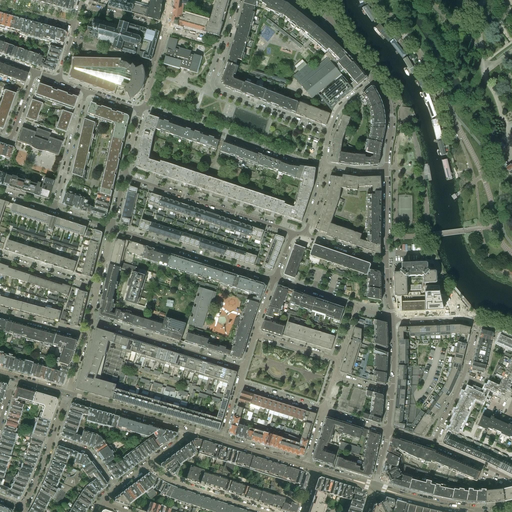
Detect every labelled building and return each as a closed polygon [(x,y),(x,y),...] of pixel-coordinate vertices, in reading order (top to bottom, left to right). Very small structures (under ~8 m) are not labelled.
[(126,4),(127,0),(88,0),(89,1),(94,2),(94,3),(97,3),(99,4),(100,1),(100,0),(115,0),(115,1),(112,0),(109,0),(109,2),(110,2),(109,7),(113,8),(127,12),(131,13),(145,17),(147,17),(150,8),(133,4),(133,6),(126,4)] [(162,10),(162,6),(162,0),(150,0),(150,8),(147,17),(147,18),(158,21),(159,21),(160,20),(161,13),(162,10)] [(188,0),(175,0),(173,14),(172,23),(175,24),(174,25),(178,26),(178,27),(183,28),(183,26),(205,33),(209,22),(208,22),(208,21),(186,15),(186,16),(183,15),(184,12),(185,12),(186,5),(188,6),(188,0)] [(220,37),(225,19),(230,0),(217,0),(212,21),(217,22),(216,24),(209,22),(205,33),(220,37)] [(292,7),(288,4),(277,0),(270,0),(267,6),(266,9),(284,16),(292,7)] [(254,7),(244,4),(243,10),(244,10),(242,15),(241,15),(240,21),(252,24),(255,13),(254,13),(256,8),(254,7)] [(300,13),(292,7),(284,16),(292,22),(300,13)] [(300,30),(308,20),(300,13),(292,22),(291,23),(300,30)] [(13,17),(7,16),(4,29),(9,30),(13,17)] [(18,18),(13,17),(9,30),(14,32),(18,18)] [(23,20),(18,18),(14,32),(19,33),(23,20)] [(144,41),(147,29),(145,29),(145,28),(142,27),(142,28),(129,24),(130,23),(121,21),(121,22),(120,21),(120,22),(116,24),(115,24),(115,25),(96,19),(95,20),(94,20),(93,20),(92,22),(93,24),(93,25),(89,24),(88,30),(91,31),(91,32),(90,32),(89,36),(90,37),(110,43),(110,44),(112,48),(113,49),(122,52),(122,51),(134,54),(134,55),(138,57),(140,51),(142,45),(141,44),(142,40),(144,41)] [(28,21),(23,20),(19,33),(24,34),(28,21)] [(318,27),(308,20),(300,30),(305,34),(309,38),(310,37),(318,27)] [(33,23),(28,21),(24,34),(29,36),(33,23)] [(252,24),(240,21),(238,26),(239,26),(238,31),(237,31),(235,36),(248,40),(252,24)] [(38,24),(33,23),(29,36),(34,37),(38,24)] [(43,26),(38,24),(34,37),(39,39),(40,37),(43,26)] [(301,49),(303,46),(274,24),(272,26),(301,49)] [(52,28),(47,27),(43,41),(46,41),(46,39),(49,40),(52,28)] [(318,27),(310,37),(309,38),(313,41),(314,40),(322,31),(320,30),(320,29),(319,27),(318,28),(318,27)] [(147,29),(144,41),(149,42),(156,44),(159,32),(154,30),(154,31),(147,29)] [(61,31),(57,30),(53,43),(55,44),(55,42),(58,43),(61,31)] [(335,42),(326,35),(322,31),(314,40),(313,41),(314,41),(326,52),(335,42)] [(248,40),(235,36),(234,41),(235,42),(233,47),(232,47),(231,52),(243,55),(248,40)] [(167,53),(167,55),(166,55),(164,64),(180,68),(189,70),(190,70),(190,71),(197,73),(202,57),(195,55),(194,56),(190,55),(191,52),(187,51),(183,50),(183,49),(183,50),(179,49),(179,48),(179,50),(175,49),(178,40),(169,37),(166,49),(168,50),(167,53)] [(156,44),(149,42),(146,53),(144,53),(143,58),(150,60),(150,61),(151,61),(152,60),(152,59),(156,44)] [(335,42),(326,52),(327,51),(328,52),(334,59),(343,50),(335,42)] [(3,43),(0,52),(0,53),(5,55),(8,45),(3,43)] [(8,45),(5,55),(10,57),(13,47),(8,45)] [(49,48),(49,51),(59,54),(61,50),(58,49),(49,46),(48,48),(49,48)] [(18,49),(13,47),(10,57),(15,58),(18,49)] [(23,51),(18,49),(15,58),(20,60),(23,51)] [(343,50),(334,59),(338,63),(338,62),(340,61),(340,60),(347,54),(345,52),(343,50)] [(28,52),(23,51),(20,60),(25,62),(28,52)] [(28,52),(25,62),(29,64),(33,54),(28,52)] [(243,55),(231,52),(229,57),(230,57),(229,62),(236,64),(238,59),(242,60),(243,55)] [(340,74),(334,66),(338,63),(334,59),(328,52),(325,55),(327,58),(316,68),(314,65),(310,62),(306,65),(302,60),(295,66),(299,71),(293,76),(312,98),(313,97),(322,89),(335,78),(340,74)] [(33,54),(29,64),(34,65),(38,56),(33,54)] [(38,54),(38,56),(34,65),(39,67),(40,63),(42,59),(42,57),(40,56),(40,55),(38,54)] [(354,62),(347,54),(340,60),(340,61),(338,62),(345,70),(345,69),(354,62)] [(145,73),(145,69),(143,66),(137,69),(136,68),(135,67),(135,66),(134,65),(133,65),(131,67),(130,66),(129,65),(128,64),(127,64),(126,63),(125,63),(124,63),(123,62),(121,62),(121,59),(117,59),(117,60),(111,60),(111,59),(103,59),(103,60),(98,59),(89,58),(89,59),(84,59),(84,58),(76,58),(76,59),(72,59),(72,66),(124,68),(124,66),(125,67),(126,67),(127,68),(128,68),(128,69),(129,69),(130,68),(131,68),(132,69),(132,70),(133,71),(133,72),(133,73),(134,74),(134,76),(134,78),(134,79),(133,81),(133,83),(132,84),(131,85),(130,87),(129,85),(123,83),(122,86),(118,85),(118,86),(72,70),(69,77),(72,78),(72,79),(80,81),(85,82),(85,83),(93,86),(93,85),(98,87),(98,88),(106,91),(106,90),(111,92),(111,93),(115,94),(117,88),(121,90),(122,86),(126,88),(127,89),(125,90),(127,94),(128,93),(131,100),(132,100),(133,99),(135,98),(136,97),(138,96),(140,93),(142,90),(144,87),(145,84),(146,80),(146,76),(145,73)] [(237,80),(235,79),(234,77),(235,75),(236,75),(239,67),(236,66),(236,64),(229,62),(228,62),(225,68),(227,69),(225,73),(224,73),(221,78),(223,79),(222,82),(221,82),(221,83),(222,83),(222,84),(222,85),(223,85),(226,86),(226,88),(231,90),(231,89),(236,90),(236,92),(241,94),(246,82),(245,82),(237,79),(237,80)] [(354,62),(345,69),(355,81),(364,73),(357,65),(354,62)] [(0,74),(7,77),(11,66),(2,63),(0,69),(0,74)] [(55,68),(44,64),(42,64),(40,63),(39,67),(52,72),(54,71),(55,68)] [(15,80),(19,69),(11,66),(7,77),(15,80)] [(124,68),(72,66),(72,68),(72,70),(118,86),(118,85),(122,86),(123,83),(129,85),(130,87),(131,85),(132,84),(133,83),(133,81),(134,79),(134,78),(134,76),(134,74),(133,73),(133,72),(133,71),(132,70),(132,69),(131,68),(130,68),(129,69),(128,69),(128,68),(127,68),(126,67),(125,67),(124,66),(124,68)] [(28,73),(24,71),(19,69),(15,80),(20,82),(25,83),(28,73)] [(288,80),(252,70),(251,73),(287,83),(288,80)] [(364,73),(355,81),(359,85),(366,79),(367,77),(364,73)] [(350,85),(340,74),(335,78),(349,94),(354,89),(350,85)] [(349,94),(335,78),(322,89),(332,101),(334,100),(338,103),(339,102),(349,94)] [(355,81),(350,85),(354,89),(359,85),(355,81)] [(245,95),(250,84),(246,82),(241,94),(245,95)] [(46,87),(38,84),(34,96),(42,99),(46,87)] [(249,97),(254,85),(250,84),(245,95),(249,97)] [(254,99),(259,87),(254,85),(249,97),(254,99)] [(57,104),(61,92),(56,90),(56,91),(51,89),(51,88),(46,87),(42,99),(57,104)] [(259,100),(263,89),(259,87),(254,99),(259,100)] [(381,99),(379,95),(374,87),(372,87),(362,95),(364,98),(365,97),(367,101),(371,109),(372,113),(384,109),(383,104),(381,99)] [(332,101),(322,89),(313,97),(315,99),(313,100),(314,102),(317,102),(318,104),(322,104),(325,102),(332,110),(336,105),(338,103),(334,100),(332,101)] [(0,108),(9,112),(15,94),(5,90),(0,103),(0,108)] [(266,103),(270,92),(267,90),(262,102),(266,103)] [(73,110),(77,97),(72,96),(71,97),(66,95),(67,94),(61,92),(57,104),(73,110)] [(270,92),(266,103),(270,105),(274,93),(270,92)] [(274,106),(279,95),(274,93),(270,105),(274,106)] [(278,108),(283,97),(279,95),(274,106),(278,108)] [(283,97),(278,108),(282,109),(287,98),(283,97)] [(287,111),(291,100),(287,98),(282,109),(287,111)] [(32,100),(25,118),(36,122),(42,104),(32,100)] [(295,114),(300,103),(291,100),(287,111),(295,114)] [(311,120),(316,106),(311,104),(310,107),(308,106),(308,105),(300,102),(300,103),(295,114),(301,116),(301,115),(306,117),(306,118),(311,120)] [(97,105),(92,103),(87,115),(98,119),(99,118),(103,120),(107,108),(102,106),(102,107),(97,106),(97,105)] [(321,108),(316,106),(311,120),(316,122),(316,120),(321,122),(321,124),(326,126),(331,114),(323,111),(322,111),(320,110),(321,108)] [(352,115),(358,110),(355,106),(348,112),(347,116),(351,118),(352,115)] [(0,128),(3,130),(9,112),(0,108),(0,128)] [(112,110),(107,108),(103,120),(108,122),(109,121),(114,123),(117,113),(112,111),(112,110)] [(72,114),(62,110),(55,129),(66,132),(72,114)] [(117,112),(117,113),(114,123),(116,126),(115,130),(126,133),(127,128),(125,128),(127,123),(128,124),(128,122),(130,119),(129,119),(130,118),(130,117),(129,117),(129,116),(128,116),(128,115),(117,112)] [(149,159),(150,153),(153,138),(154,135),(156,129),(157,129),(160,119),(150,115),(149,115),(149,116),(148,116),(143,133),(136,167),(136,168),(137,168),(150,172),(153,161),(149,159)] [(347,128),(351,118),(347,116),(343,115),(340,120),(342,121),(340,126),(338,132),(336,132),(334,138),(343,140),(346,130),(347,128)] [(85,119),(81,137),(91,141),(95,123),(85,119)] [(167,133),(170,122),(160,119),(157,129),(167,133)] [(489,136),(496,134),(495,127),(494,127),(493,126),(488,127),(488,128),(487,129),(489,136)] [(62,142),(49,137),(51,133),(36,128),(35,132),(22,127),(17,141),(58,156),(62,142)] [(187,140),(191,130),(187,128),(183,139),(187,140)] [(385,129),(372,129),(371,133),(370,137),(383,139),(384,134),(385,129)] [(125,139),(126,133),(115,130),(114,130),(113,130),(110,146),(110,147),(122,149),(123,144),(122,144),(123,138),(125,139)] [(192,141),(196,131),(191,130),(187,140),(192,142),(192,141)] [(197,143),(201,133),(196,131),(192,141),(197,143)] [(207,146),(210,137),(205,135),(202,145),(207,146)] [(81,137),(77,156),(87,160),(91,141),(81,137)] [(216,150),(219,140),(215,138),(211,148),(216,150)] [(339,164),(342,146),(343,140),(334,138),(333,144),(334,145),(333,157),(331,157),(330,162),(339,164)] [(369,141),(370,140),(367,140),(364,152),(373,154),(380,156),(381,148),(382,144),(369,141)] [(229,143),(224,142),(221,152),(226,154),(229,143)] [(493,146),(499,155),(504,151),(503,150),(505,148),(504,147),(505,146),(502,142),(499,144),(498,143),(493,146)] [(239,147),(229,143),(226,154),(235,157),(239,147)] [(13,147),(8,146),(5,157),(9,159),(13,148),(13,147)] [(121,154),(122,149),(110,147),(110,146),(106,162),(119,165),(120,160),(119,160),(120,154),(121,154)] [(251,162),(254,152),(243,148),(239,158),(251,162)] [(264,167),(267,157),(262,155),(258,165),(264,167)] [(366,156),(361,155),(359,166),(370,165),(371,160),(371,158),(365,157),(366,156)] [(498,155),(497,155),(497,156),(498,157),(497,158),(498,160),(497,161),(498,162),(499,161),(500,163),(501,164),(500,165),(501,167),(503,166),(504,168),(505,167),(506,169),(507,167),(506,166),(507,165),(506,164),(507,163),(505,161),(504,162),(503,160),(502,159),(503,158),(502,157),(501,158),(500,156),(499,156),(498,155)] [(72,174),(74,174),(83,178),(87,160),(77,156),(72,174)] [(269,169),(272,158),(267,157),(264,167),(269,169)] [(273,170),(277,160),(272,158),(269,169),(273,170)] [(282,162),(277,160),(273,170),(278,172),(282,162)] [(252,191),(241,188),(240,190),(238,189),(239,187),(238,187),(238,189),(236,188),(237,186),(225,182),(225,185),(223,184),(223,182),(222,184),(220,183),(221,181),(210,177),(209,179),(207,179),(208,177),(207,177),(206,178),(205,178),(205,176),(195,172),(194,174),(192,174),(192,172),(191,173),(189,173),(190,171),(179,167),(178,169),(176,169),(177,167),(176,167),(176,168),(174,168),(175,166),(164,162),(163,164),(161,163),(162,161),(161,161),(160,163),(153,161),(150,172),(157,174),(156,177),(156,178),(161,180),(162,180),(162,179),(164,174),(167,175),(165,180),(165,181),(166,181),(176,185),(177,185),(177,184),(179,179),(182,181),(181,185),(181,186),(192,190),(193,190),(193,189),(195,185),(198,186),(196,191),(197,191),(197,192),(207,195),(208,195),(208,194),(210,190),(213,191),(212,196),(212,197),(223,200),(224,200),(226,195),(229,196),(227,201),(228,202),(238,205),(239,205),(241,200),(244,201),(243,206),(243,207),(254,210),(255,210),(257,205),(260,206),(258,211),(258,212),(259,212),(269,216),(270,216),(270,215),(272,210),(275,211),(274,216),(274,217),(279,219),(280,219),(280,218),(281,215),(288,218),(292,207),(292,205),(290,205),(289,206),(285,204),(285,202),(284,204),(282,204),(283,201),(272,198),(271,200),(269,199),(270,198),(269,197),(269,199),(267,198),(267,196),(256,193),(256,195),(254,194),(254,192),(253,194),(251,193),(252,191)] [(117,170),(119,165),(106,162),(102,178),(115,181),(116,176),(115,175),(116,170),(117,170)] [(290,165),(282,162),(278,172),(287,175),(290,165)] [(302,173),(304,167),(290,165),(287,175),(300,179),(302,173)] [(315,173),(316,169),(315,168),(304,167),(302,173),(313,175),(313,173),(315,173)] [(313,186),(314,179),(314,178),(312,178),(313,175),(302,173),(300,179),(301,180),(300,180),(303,181),(302,183),(313,186)] [(33,195),(36,185),(29,183),(29,182),(25,181),(26,177),(17,174),(16,178),(11,176),(11,178),(5,176),(2,185),(33,195)] [(358,187),(359,178),(343,175),(342,178),(341,188),(358,190),(358,187)] [(341,188),(342,178),(330,176),(328,187),(327,196),(340,198),(341,189),(341,188)] [(381,188),(381,177),(359,178),(358,187),(360,187),(360,185),(365,185),(365,187),(373,186),(373,192),(375,192),(381,192),(382,192),(382,191),(381,191),(380,191),(380,188),(381,188)] [(48,200),(54,182),(41,178),(39,184),(37,183),(36,185),(33,195),(48,200)] [(112,191),(113,186),(114,186),(115,181),(102,178),(100,189),(100,193),(100,194),(111,197),(113,191),(112,191)] [(311,194),(313,186),(302,183),(301,183),(302,184),(299,193),(308,196),(308,194),(310,195),(311,195),(311,194)] [(66,193),(64,198),(62,204),(67,206),(71,192),(69,191),(69,193),(66,193)] [(71,192),(67,206),(72,207),(75,196),(73,195),(74,193),(71,192)] [(381,192),(375,192),(375,195),(368,195),(368,211),(381,211),(381,206),(380,206),(380,201),(381,201),(381,192)] [(307,207),(309,199),(309,198),(308,198),(307,198),(308,196),(299,193),(296,203),(307,207)] [(75,196),(72,207),(77,209),(80,197),(81,195),(79,194),(78,196),(75,196)] [(111,197),(100,194),(99,199),(110,202),(111,197)] [(153,206),(157,195),(152,194),(150,199),(148,204),(153,206)] [(158,208),(162,197),(157,195),(153,206),(158,208)] [(327,196),(325,200),(322,210),(327,212),(328,212),(328,213),(334,215),(336,210),(335,210),(336,207),(340,198),(327,196)] [(83,211),(86,199),(80,197),(77,209),(83,211)] [(92,205),(88,205),(89,201),(90,198),(87,197),(86,199),(83,211),(89,213),(91,206),(92,205)] [(163,209),(167,199),(162,197),(158,208),(163,209)] [(110,202),(99,199),(97,204),(109,207),(110,202)] [(168,211),(172,200),(167,199),(163,209),(164,207),(169,209),(168,211)] [(174,213),(177,202),(172,200),(168,211),(174,213)] [(179,214),(182,204),(177,202),(174,213),(179,214)] [(302,221),(307,207),(296,203),(295,202),(295,203),(296,203),(294,207),(292,207),(288,218),(301,222),(302,222),(302,221)] [(109,207),(97,204),(96,208),(96,209),(108,213),(109,207)] [(184,216),(187,205),(182,204),(179,214),(184,216)] [(189,218),(192,207),(187,205),(184,216),(189,218)] [(96,209),(96,208),(91,206),(89,213),(105,218),(107,217),(108,213),(96,209)] [(132,214),(133,209),(124,207),(123,213),(134,215),(132,214)] [(195,217),(198,209),(192,207),(189,218),(190,216),(195,217)] [(331,223),(334,215),(328,213),(328,212),(327,212),(322,210),(315,229),(327,233),(331,224),(331,223)] [(379,222),(379,217),(381,217),(381,211),(368,211),(367,211),(366,213),(365,215),(365,216),(365,218),(365,220),(365,222),(365,224),(366,226),(367,228),(368,228),(381,228),(381,222),(379,222)] [(209,224),(213,214),(208,212),(204,223),(209,224)] [(215,226),(218,216),(213,214),(209,224),(215,226)] [(50,225),(48,230),(53,231),(54,227),(57,218),(53,216),(50,225)] [(220,228),(223,217),(218,216),(215,226),(220,228)] [(225,230),(228,219),(223,217),(220,228),(220,226),(225,228),(225,230)] [(131,226),(132,220),(122,218),(121,221),(122,223),(131,226)] [(230,231),(233,221),(228,219),(225,230),(230,231)] [(235,233),(238,223),(233,221),(230,231),(235,233)] [(240,235),(244,224),(238,223),(235,233),(236,231),(241,233),(240,235)] [(245,236),(249,226),(244,224),(240,235),(245,236)] [(331,224),(327,233),(326,236),(342,241),(346,229),(338,226),(338,227),(336,226),(331,224)] [(251,236),(254,228),(249,226),(245,236),(245,237),(246,235),(251,236)] [(12,228),(12,230),(77,250),(78,248),(50,240),(46,238),(12,228)] [(379,238),(379,233),(381,233),(381,228),(368,228),(368,242),(381,246),(381,238),(379,238)] [(264,231),(259,229),(255,240),(260,241),(264,231)] [(354,232),(346,229),(342,241),(358,247),(360,240),(362,234),(356,233),(354,232)] [(95,230),(93,236),(102,238),(103,234),(102,232),(95,230)] [(93,236),(92,241),(100,244),(102,238),(93,236)] [(120,267),(123,251),(124,247),(127,247),(129,241),(126,240),(125,241),(116,239),(110,264),(110,265),(119,267),(120,267)] [(281,248),(283,243),(274,240),(273,239),(271,244),(281,248)] [(8,240),(5,250),(15,253),(18,243),(9,240),(8,240)] [(381,253),(381,246),(368,242),(360,240),(358,247),(380,254),(381,253)] [(97,255),(99,250),(100,244),(92,241),(91,241),(88,253),(97,255)] [(135,243),(130,241),(127,252),(135,254),(138,244),(135,243)] [(28,246),(18,243),(15,253),(25,257),(28,246)] [(141,245),(138,244),(135,254),(143,257),(146,246),(141,245)] [(279,252),(281,248),(271,244),(269,248),(279,252)] [(329,262),(333,251),(329,250),(329,251),(327,250),(327,249),(321,247),(320,248),(318,247),(319,246),(314,244),(314,245),(310,255),(329,262)] [(291,254),(289,259),(299,263),(300,261),(301,262),(303,255),(302,255),(304,248),(305,249),(306,248),(296,245),(294,246),(292,252),(293,252),(292,255),(291,254)] [(38,250),(28,246),(25,257),(35,260),(38,250)] [(155,249),(146,246),(142,259),(151,261),(155,249)] [(277,257),(279,252),(269,248),(267,253),(277,257)] [(163,252),(155,249),(151,261),(159,264),(163,252)] [(47,253),(38,250),(35,260),(44,263),(47,253)] [(348,268),(352,257),(333,251),(329,262),(348,268)] [(172,254),(163,252),(159,264),(168,267),(168,266),(172,254)] [(57,256),(47,253),(44,263),(54,266),(57,256)] [(95,267),(96,261),(97,255),(88,253),(85,264),(95,267)] [(275,262),(277,257),(267,253),(265,258),(275,262)] [(181,270),(185,259),(172,254),(168,266),(181,270)] [(67,259),(57,256),(54,266),(64,269),(67,259)] [(369,270),(371,265),(371,264),(366,262),(366,264),(364,263),(364,261),(358,259),(357,261),(355,260),(356,259),(352,257),(348,268),(367,275),(369,270)] [(274,267),(275,262),(265,258),(263,263),(274,267)] [(76,262),(67,259),(64,269),(73,272),(77,262),(76,262)] [(185,272),(189,260),(185,259),(181,270),(185,272)] [(300,265),(298,265),(299,263),(289,259),(286,267),(288,268),(287,270),(285,270),(284,273),(285,275),(295,278),(300,265)] [(202,264),(189,260),(185,272),(198,276),(202,264)] [(428,269),(428,268),(428,263),(427,262),(423,262),(423,264),(414,264),(414,263),(411,263),(411,264),(407,264),(407,263),(403,263),(402,264),(402,268),(400,268),(396,272),(394,272),(395,296),(397,296),(407,296),(407,293),(406,293),(406,276),(407,275),(424,274),(425,275),(425,280),(427,280),(427,283),(426,283),(430,283),(436,283),(437,282),(437,279),(436,279),(436,275),(437,275),(437,272),(436,271),(430,271),(428,269)] [(28,283),(31,274),(0,263),(0,275),(6,278),(6,276),(28,283)] [(92,277),(93,272),(95,267),(85,264),(82,275),(91,278),(92,277)] [(215,268),(202,264),(198,276),(211,280),(215,268)] [(224,271),(215,268),(211,280),(220,283),(224,271)] [(379,272),(369,270),(367,275),(368,275),(367,279),(370,279),(369,283),(381,285),(381,273),(379,272)] [(117,282),(117,279),(119,274),(109,271),(108,276),(105,288),(115,291),(116,285),(118,286),(118,283),(117,282)] [(236,275),(224,271),(220,283),(233,287),(236,275)] [(136,304),(145,275),(133,272),(132,275),(133,275),(132,279),(130,278),(128,286),(130,287),(125,301),(136,304)] [(71,287),(61,283),(31,274),(28,283),(68,296),(71,287)] [(241,277),(236,275),(233,287),(235,288),(237,288),(241,277)] [(245,290),(249,279),(244,278),(241,285),(242,285),(240,290),(245,291),(245,290)] [(197,281),(196,284),(216,289),(217,287),(197,281)] [(257,294),(261,283),(253,281),(250,292),(257,294)] [(257,294),(256,298),(261,299),(266,286),(266,285),(261,283),(257,294)] [(381,285),(369,283),(368,288),(367,293),(368,293),(381,295),(381,285)] [(287,293),(288,289),(279,285),(277,286),(276,289),(287,293)] [(408,296),(397,296),(397,311),(399,312),(444,311),(439,286),(425,287),(425,295),(414,296),(412,296),(410,296),(408,296)] [(191,317),(188,324),(202,328),(213,292),(200,287),(198,292),(201,293),(199,297),(197,297),(195,303),(197,303),(196,308),(194,307),(192,312),(194,313),(193,318),(191,317)] [(105,288),(102,300),(112,303),(115,291),(105,288)] [(86,305),(87,299),(88,294),(87,293),(83,292),(84,291),(79,289),(76,302),(86,305)] [(286,298),(287,293),(276,289),(274,294),(285,298),(286,298)] [(299,292),(293,290),(292,296),(289,303),(296,305),(299,292)] [(301,307),(305,294),(299,292),(296,305),(301,307)] [(0,304),(21,310),(24,301),(3,296),(3,297),(1,297),(1,295),(0,294),(0,304)] [(284,302),(285,298),(274,294),(272,298),(284,302)] [(58,322),(61,311),(46,307),(46,309),(43,308),(44,307),(26,302),(27,297),(25,296),(24,301),(21,310),(43,316),(43,318),(58,322)] [(272,298),(269,307),(281,310),(282,306),(284,302),(272,298)] [(326,315),(329,303),(316,298),(312,310),(326,315)] [(123,323),(126,312),(117,309),(115,314),(111,313),(114,304),(112,303),(102,300),(99,314),(100,316),(123,323)] [(256,312),(260,304),(248,300),(245,308),(244,307),(244,308),(256,312)] [(83,316),(84,310),(86,305),(76,302),(73,313),(83,316)] [(339,323),(344,308),(329,303),(326,315),(334,318),(333,320),(339,323)] [(272,322),(273,318),(274,314),(279,316),(281,310),(269,307),(266,316),(264,320),(261,330),(262,331),(281,337),(285,326),(272,322)] [(255,317),(256,312),(244,308),(242,313),(243,313),(255,317)] [(126,312),(123,323),(128,325),(131,314),(132,312),(127,310),(126,312)] [(80,326),(81,321),(83,316),(73,313),(70,326),(74,327),(75,326),(79,327),(80,326)] [(131,314),(128,325),(132,326),(136,315),(131,314)] [(145,318),(136,315),(132,326),(142,329),(145,318)] [(249,335),(253,320),(242,316),(239,315),(239,316),(238,319),(235,318),(233,324),(239,326),(238,332),(249,335)] [(158,321),(155,333),(159,334),(163,323),(164,319),(159,317),(158,321)] [(165,317),(164,323),(160,335),(169,338),(169,337),(172,338),(181,341),(186,324),(165,317)] [(150,319),(146,330),(155,333),(158,321),(150,319)] [(11,322),(6,321),(3,332),(8,334),(8,333),(11,322)] [(388,347),(388,333),(388,329),(387,323),(375,321),(376,330),(374,330),(375,339),(374,338),(372,343),(387,349),(387,348),(388,347)] [(293,336),(297,325),(290,323),(290,325),(288,324),(288,322),(284,335),(288,337),(288,335),(289,335),(293,336)] [(299,340),(303,329),(301,328),(301,326),(297,325),(293,336),(296,337),(296,338),(296,339),(299,340)] [(30,340),(33,328),(29,327),(26,338),(25,338),(30,340)] [(309,341),(313,330),(306,328),(305,330),(303,329),(304,327),(303,327),(303,329),(299,340),(304,342),(304,340),(305,340),(309,341)] [(351,375),(361,343),(362,329),(355,327),(340,372),(351,375)] [(100,380),(108,344),(109,341),(120,345),(127,347),(129,339),(111,333),(96,328),(91,350),(90,349),(82,371),(83,372),(82,375),(81,374),(76,389),(112,399),(115,388),(116,388),(117,385),(100,380)] [(331,350),(337,330),(332,328),(330,335),(328,335),(325,346),(327,346),(327,347),(327,349),(331,350)] [(39,342),(43,331),(38,329),(35,341),(39,342)] [(315,345),(318,334),(316,333),(317,331),(313,330),(309,341),(311,342),(312,342),(311,344),(315,345)] [(197,334),(188,331),(185,342),(193,345),(197,334)] [(51,345),(54,334),(47,332),(43,343),(51,345)] [(246,345),(249,335),(238,332),(235,341),(246,345)] [(325,346),(328,335),(321,333),(321,334),(319,334),(320,332),(319,332),(318,334),(315,345),(319,346),(320,345),(320,344),(325,346)] [(502,332),(501,334),(497,342),(502,345),(506,334),(502,332)] [(63,343),(65,337),(54,334),(51,345),(60,348),(61,343),(63,343)] [(511,336),(507,335),(506,334),(502,345),(506,346),(511,336)] [(209,338),(201,335),(197,346),(206,349),(208,341),(209,338)] [(73,352),(77,341),(76,339),(65,337),(63,343),(61,343),(60,348),(62,348),(73,352)] [(129,339),(127,347),(125,352),(131,353),(132,351),(131,351),(134,341),(129,339)] [(132,351),(136,353),(139,342),(134,341),(131,351),(132,351)] [(214,342),(208,341),(206,349),(211,351),(214,342)] [(246,345),(235,341),(232,350),(232,351),(243,355),(246,345)] [(139,342),(136,353),(135,355),(141,356),(141,354),(144,344),(139,342)] [(221,344),(214,342),(211,351),(218,353),(220,346),(221,344)] [(141,354),(146,356),(149,345),(144,344),(141,354)] [(149,345),(146,356),(145,358),(150,359),(154,347),(149,345)] [(47,357),(14,347),(11,346),(11,348),(47,359),(47,357)] [(227,348),(220,346),(218,353),(240,360),(242,359),(243,355),(232,351),(232,350),(226,348),(227,348)] [(159,348),(154,347),(150,359),(155,361),(159,349),(159,348)] [(464,355),(466,349),(457,347),(454,347),(453,352),(455,353),(464,355)] [(68,366),(73,352),(62,348),(57,363),(61,364),(68,366)] [(160,362),(164,349),(159,348),(159,349),(155,361),(160,362)] [(388,353),(374,348),(373,355),(375,355),(388,357),(388,353)] [(164,349),(160,362),(165,364),(169,351),(164,349)] [(174,352),(169,351),(165,364),(170,365),(174,352)] [(179,354),(174,352),(170,365),(174,367),(178,355),(179,355),(179,354)] [(5,355),(1,367),(6,369),(10,354),(8,353),(7,356),(5,355)] [(10,354),(6,369),(11,370),(14,358),(12,357),(13,355),(10,354)] [(183,356),(179,355),(178,355),(174,367),(180,369),(180,367),(180,366),(183,356)] [(180,366),(180,367),(185,368),(188,358),(183,356),(180,366)] [(14,358),(11,370),(16,372),(19,360),(15,359),(16,358),(14,357),(14,358)] [(452,357),(451,363),(462,366),(463,360),(454,358),(452,357)] [(21,373),(25,359),(21,358),(21,359),(19,359),(19,360),(16,372),(21,373)] [(188,358),(185,368),(184,370),(190,372),(190,370),(190,369),(193,359),(188,358)] [(29,375),(32,364),(33,362),(25,359),(21,373),(29,375)] [(190,369),(190,370),(195,371),(198,361),(193,359),(190,369)] [(511,359),(503,376),(511,380),(511,359)] [(203,362),(198,361),(195,371),(200,372),(203,362)] [(484,373),(486,365),(485,364),(474,362),(471,370),(484,373)] [(38,378),(41,367),(42,364),(38,363),(37,365),(33,377),(38,378)] [(451,363),(452,363),(451,368),(452,368),(460,371),(462,366),(451,363)] [(208,364),(204,374),(204,376),(209,377),(212,365),(208,364)] [(66,374),(68,368),(60,365),(58,371),(60,372),(66,374)] [(217,367),(212,365),(209,377),(214,379),(217,367)] [(217,367),(214,379),(218,380),(222,367),(217,366),(217,367)] [(225,369),(226,368),(222,367),(218,380),(223,382),(227,370),(225,369)] [(452,368),(450,373),(458,376),(460,371),(452,368)] [(229,370),(227,370),(223,382),(228,383),(229,380),(232,370),(229,369),(229,370)] [(237,372),(232,370),(229,380),(234,381),(237,372)] [(55,371),(52,382),(56,383),(60,372),(58,371),(55,371)] [(60,372),(56,383),(61,385),(62,384),(66,374),(60,372)] [(450,373),(448,378),(456,381),(458,376),(450,373)] [(386,379),(374,376),(369,375),(368,380),(384,385),(386,384),(386,379)] [(511,380),(503,376),(499,385),(490,381),(488,386),(486,385),(485,388),(488,390),(500,395),(501,394),(505,396),(508,391),(511,392),(511,390),(511,389),(510,389),(511,383),(511,380)] [(448,378),(445,382),(454,386),(456,381),(448,378)] [(234,381),(229,380),(228,383),(226,389),(232,391),(234,381)] [(445,382),(444,387),(451,392),(454,386),(445,382)] [(17,387),(16,388),(12,400),(17,402),(21,388),(17,387)] [(444,387),(441,391),(448,396),(451,392),(444,387)] [(27,402),(30,391),(21,388),(17,402),(22,403),(23,400),(27,402)] [(122,390),(116,388),(115,388),(112,399),(119,401),(122,390)] [(472,390),(468,388),(466,393),(462,392),(461,394),(463,395),(460,403),(470,407),(474,399),(478,391),(473,389),(472,390)] [(232,391),(226,389),(223,399),(229,400),(232,391)] [(128,392),(122,390),(119,401),(125,403),(128,392)] [(381,419),(383,404),(384,397),(383,395),(367,390),(366,395),(372,397),(371,398),(372,399),(370,405),(371,406),(370,408),(371,408),(370,412),(371,413),(370,415),(369,415),(381,419)] [(32,403),(32,402),(35,392),(30,391),(27,402),(32,403)] [(242,391),(239,402),(245,404),(249,393),(242,391)] [(441,391),(438,396),(445,401),(448,396),(441,391)] [(483,403),(486,397),(484,396),(485,394),(478,391),(474,399),(483,403)] [(55,398),(35,392),(32,402),(43,405),(43,406),(44,406),(40,417),(50,421),(50,420),(51,417),(51,416),(52,414),(54,408),(55,405),(55,406),(55,404),(56,402),(57,401),(55,398)] [(135,394),(128,392),(125,403),(132,405),(135,394)] [(141,393),(141,396),(138,407),(144,409),(147,398),(148,398),(148,395),(141,393)] [(254,394),(249,393),(245,404),(250,405),(251,404),(254,394)] [(141,396),(135,394),(132,405),(138,407),(141,396)] [(438,396),(435,400),(442,405),(445,401),(438,396)] [(154,399),(148,398),(147,398),(144,409),(150,410),(154,399)] [(160,401),(154,399),(150,410),(157,412),(160,401)] [(223,399),(217,418),(214,429),(219,431),(229,400),(223,399)] [(17,402),(12,400),(11,405),(21,409),(23,404),(22,403),(17,402)] [(435,400),(431,405),(439,410),(442,405),(435,400)] [(166,403),(160,401),(157,412),(163,414),(166,403)] [(239,402),(234,416),(241,418),(241,417),(245,404),(239,402)] [(72,403),(71,404),(69,409),(82,413),(83,407),(72,403)] [(173,405),(166,403),(163,414),(170,416),(173,405)] [(470,407),(460,403),(457,410),(454,409),(453,412),(456,413),(452,421),(453,421),(461,425),(462,425),(470,407)] [(187,406),(180,404),(179,407),(176,418),(183,420),(186,409),(187,406)] [(21,409),(11,405),(9,410),(20,413),(21,409)] [(179,407),(173,405),(170,416),(176,418),(179,407)] [(431,405),(428,409),(436,414),(439,410),(431,405)] [(90,408),(83,407),(82,413),(81,413),(88,415),(90,408)] [(90,408),(88,415),(86,420),(91,421),(95,410),(90,408)] [(82,413),(69,409),(67,414),(80,418),(81,413),(82,413)] [(192,410),(186,409),(183,420),(189,421),(192,410)] [(428,409),(425,413),(433,419),(436,414),(428,409)] [(20,413),(9,410),(8,415),(19,418),(20,413)] [(99,411),(95,410),(91,421),(96,423),(99,411)] [(198,412),(192,410),(189,421),(195,423),(198,412)] [(317,414),(306,410),(304,416),(315,420),(317,414)] [(104,413),(99,411),(96,423),(101,424),(104,413)] [(205,414),(198,412),(195,423),(201,425),(205,414)] [(381,419),(369,415),(364,413),(363,418),(380,423),(381,422),(381,419)] [(425,413),(422,418),(430,423),(433,419),(425,413)] [(67,414),(66,420),(78,424),(80,418),(67,414)] [(211,416),(205,414),(201,425),(208,427),(211,416)] [(26,420),(19,418),(8,415),(6,420),(17,423),(24,426),(26,420)] [(487,418),(482,416),(478,426),(487,430),(488,428),(496,432),(501,421),(494,418),(495,416),(492,415),(490,420),(487,419),(487,418)] [(217,418),(211,416),(208,427),(214,429),(217,418)] [(234,416),(232,424),(238,426),(238,425),(240,419),(241,418),(234,416)] [(313,425),(315,420),(304,416),(303,420),(302,421),(306,422),(313,425)] [(49,421),(40,419),(37,418),(35,417),(35,419),(34,423),(36,423),(48,427),(50,421),(49,421)] [(339,427),(341,422),(327,417),(326,418),(323,426),(334,430),(335,426),(339,427)] [(129,420),(123,418),(120,429),(129,432),(129,431),(133,421),(132,421),(131,420),(130,419),(129,420)] [(419,422),(419,423),(422,424),(427,428),(430,423),(422,418),(419,422)] [(16,428),(17,423),(6,420),(5,425),(16,428)] [(66,420),(64,425),(76,429),(78,424),(66,420)] [(147,425),(133,421),(129,431),(133,432),(132,434),(134,434),(134,433),(137,434),(137,435),(139,436),(139,434),(142,435),(142,437),(144,437),(144,436),(147,425)] [(461,425),(453,421),(450,428),(448,427),(447,430),(448,430),(451,432),(452,431),(454,432),(458,434),(461,425)] [(511,423),(510,422),(508,425),(501,421),(496,432),(511,438),(511,426),(511,423)] [(313,425),(306,422),(304,429),(311,431),(313,425)] [(350,424),(341,422),(339,427),(337,433),(346,436),(351,437),(354,426),(350,424)] [(48,427),(36,423),(34,428),(46,432),(48,427)] [(264,433),(265,431),(266,427),(251,423),(250,428),(255,430),(259,431),(264,433)] [(419,423),(416,427),(419,429),(424,432),(427,428),(422,424),(419,423)] [(235,436),(238,426),(232,424),(229,432),(230,434),(235,436)] [(14,433),(16,428),(5,425),(3,430),(14,433)] [(64,425),(62,431),(74,435),(75,434),(76,429),(64,425)] [(160,429),(147,425),(144,436),(147,437),(153,433),(160,429)] [(241,437),(244,427),(238,425),(238,426),(235,436),(241,437)] [(83,444),(87,433),(89,427),(85,426),(83,431),(81,436),(79,443),(83,444)] [(331,438),(334,430),(323,426),(320,435),(331,438)] [(363,428),(354,426),(351,437),(360,440),(361,436),(363,428)] [(249,428),(244,427),(241,437),(246,439),(249,428)] [(416,427),(412,433),(415,433),(421,436),(424,432),(419,429),(416,427)] [(46,432),(34,428),(32,433),(44,437),(46,432)] [(255,430),(250,428),(249,428),(246,439),(251,441),(255,430)] [(270,446),(273,436),(275,430),(270,428),(269,432),(265,445),(270,446)] [(369,430),(363,428),(361,436),(368,438),(369,430)] [(165,430),(160,429),(153,433),(154,435),(157,439),(159,437),(161,435),(164,433),(165,430)] [(308,440),(311,431),(304,429),(301,438),(302,438),(308,440)] [(3,430),(1,436),(14,440),(16,434),(14,433),(3,430)] [(175,433),(165,430),(164,433),(161,435),(163,437),(167,442),(176,435),(175,433)] [(274,448),(279,431),(275,430),(273,436),(270,446),(274,448)] [(379,444),(381,435),(380,434),(369,430),(368,438),(368,440),(379,443),(379,444)] [(44,437),(32,433),(23,431),(22,435),(31,438),(43,442),(43,441),(44,440),(44,439),(44,438),(44,437)] [(61,437),(72,440),(74,435),(62,431),(60,435),(61,437)] [(259,431),(256,442),(261,444),(264,433),(259,431)] [(265,445),(269,432),(265,431),(264,433),(261,444),(265,445)] [(279,431),(274,448),(279,449),(284,433),(279,431)] [(88,445),(92,434),(87,433),(83,444),(88,445)] [(284,433),(279,449),(283,451),(289,434),(284,433)] [(81,436),(75,434),(74,435),(72,440),(79,443),(81,436)] [(92,434),(88,445),(92,447),(96,435),(92,434)] [(289,434),(283,451),(288,452),(293,438),(288,436),(289,434)] [(104,442),(101,439),(99,437),(96,435),(92,447),(93,449),(104,442)] [(160,438),(159,437),(157,439),(154,435),(152,437),(159,447),(167,442),(163,437),(160,438)] [(329,443),(331,439),(331,438),(320,435),(318,443),(325,446),(327,446),(328,443),(329,443)] [(14,440),(1,436),(0,440),(0,441),(12,445),(14,440)] [(449,437),(446,445),(450,447),(454,438),(450,436),(449,436),(449,437)] [(159,447),(152,437),(150,438),(151,439),(147,441),(154,451),(159,447)] [(41,447),(43,442),(31,438),(29,443),(41,447)] [(293,438),(288,452),(293,454),(297,440),(293,438)] [(301,441),(297,455),(302,456),(304,455),(307,444),(308,440),(302,438),(301,441)] [(401,452),(405,441),(396,438),(393,446),(393,447),(397,450),(397,448),(400,449),(399,451),(401,452)] [(195,440),(191,442),(195,449),(199,450),(202,441),(197,439),(195,440)] [(377,452),(379,444),(379,443),(368,440),(366,439),(364,448),(366,448),(377,452)] [(154,451),(147,441),(147,440),(146,441),(146,442),(143,444),(150,454),(154,451)] [(297,440),(293,454),(297,455),(301,441),(297,440)] [(12,445),(0,441),(0,447),(10,451),(12,445)] [(207,455),(211,444),(202,441),(199,450),(199,453),(203,454),(207,455)] [(414,457),(418,445),(405,441),(401,452),(403,453),(403,451),(408,454),(407,456),(411,458),(412,456),(414,457)] [(41,447),(29,443),(27,442),(26,445),(29,446),(28,448),(39,452),(41,447)] [(104,442),(93,449),(96,453),(106,446),(104,442)] [(191,442),(187,446),(192,454),(196,451),(195,449),(191,442)] [(359,455),(361,448),(341,442),(339,449),(359,455)] [(150,454),(143,444),(143,443),(141,444),(142,445),(139,447),(146,457),(150,454)] [(323,463),(326,451),(323,450),(325,446),(318,443),(313,458),(314,460),(323,463)] [(216,445),(211,444),(207,455),(212,457),(216,445)] [(467,444),(463,452),(468,454),(471,446),(467,444)] [(109,445),(106,446),(96,453),(102,460),(112,453),(114,452),(109,445)] [(221,447),(216,445),(212,457),(217,458),(221,447)] [(400,458),(402,455),(403,453),(401,452),(399,451),(397,450),(393,447),(393,446),(389,445),(387,456),(400,459),(400,458)] [(425,464),(431,450),(418,445),(414,457),(416,458),(416,460),(419,461),(420,459),(424,461),(423,463),(425,464)] [(57,447),(55,451),(67,455),(69,450),(58,446),(57,447)] [(146,457),(139,447),(138,446),(137,446),(138,448),(135,450),(142,460),(146,457)] [(182,449),(190,461),(191,462),(193,460),(191,458),(193,456),(192,454),(187,446),(182,449)] [(471,446),(468,454),(472,456),(476,448),(476,447),(471,446)] [(10,451),(0,447),(0,453),(9,456),(10,451)] [(225,448),(221,447),(217,458),(222,460),(225,448)] [(39,452),(28,448),(27,451),(24,450),(24,453),(37,457),(39,452)] [(230,450),(225,448),(222,460),(226,461),(230,450)] [(375,461),(377,452),(366,448),(364,454),(364,457),(363,458),(365,458),(375,461)] [(142,460),(135,450),(134,449),(133,449),(134,451),(131,453),(138,463),(142,460)] [(182,449),(177,453),(184,462),(187,459),(189,462),(190,461),(182,449)] [(234,451),(230,450),(226,461),(225,465),(229,466),(234,451)] [(443,467),(448,456),(436,451),(431,450),(425,464),(427,465),(428,462),(431,463),(431,462),(443,467)] [(70,456),(67,455),(55,451),(54,456),(67,461),(68,460),(67,460),(68,457),(69,457),(70,456)] [(239,452),(234,451),(229,466),(225,465),(223,471),(232,474),(236,464),(239,452)] [(332,466),(336,454),(326,451),(323,463),(332,466)] [(485,451),(481,460),(486,462),(489,453),(485,451)] [(77,452),(75,457),(73,463),(78,465),(81,454),(77,452)] [(138,463),(131,453),(130,452),(129,452),(130,454),(127,456),(134,466),(138,463)] [(9,456),(0,453),(0,460),(7,462),(9,463),(11,457),(9,456)] [(37,457),(24,453),(23,455),(25,456),(24,458),(36,462),(37,457)] [(112,453),(102,460),(105,465),(111,460),(112,460),(115,458),(112,453)] [(184,462),(177,453),(173,456),(177,461),(178,463),(177,465),(178,468),(179,468),(180,466),(182,465),(181,464),(184,462)] [(489,453),(486,462),(490,464),(494,455),(489,453)] [(86,455),(81,454),(78,465),(82,466),(86,455)] [(248,455),(243,454),(240,465),(244,467),(248,455)] [(86,455),(82,466),(82,467),(83,468),(91,462),(86,456),(86,455)] [(134,466),(127,456),(126,455),(125,455),(126,456),(123,459),(130,469),(134,466)] [(494,455),(490,464),(494,466),(498,458),(494,455)] [(66,466),(67,461),(54,456),(52,461),(64,465),(66,466)] [(161,467),(165,469),(177,461),(173,456),(161,465),(161,467)] [(399,462),(400,459),(387,456),(385,463),(396,466),(398,466),(402,466),(403,464),(402,464),(403,463),(399,462)] [(460,474),(465,463),(448,456),(443,467),(460,474)] [(257,458),(252,457),(249,468),(253,470),(257,458)] [(36,462),(24,458),(23,458),(19,468),(32,471),(36,462)] [(262,460),(257,458),(253,470),(259,471),(262,460)] [(347,471),(350,461),(342,458),(339,468),(347,471)] [(373,469),(375,461),(365,458),(363,466),(373,469)] [(498,458),(494,466),(498,468),(503,460),(498,458)] [(130,469),(123,459),(119,462),(126,472),(130,469)] [(111,460),(105,465),(108,470),(115,465),(114,465),(111,460)] [(267,461),(262,460),(259,471),(263,473),(267,461)] [(503,460),(498,468),(503,470),(507,462),(503,460)] [(64,465),(52,461),(50,464),(62,469),(64,465)] [(179,468),(178,468),(177,465),(178,463),(177,461),(165,469),(170,472),(173,474),(177,476),(179,468)] [(277,477),(281,465),(267,461),(263,473),(277,477)] [(353,472),(356,463),(350,461),(347,471),(353,472)] [(91,462),(83,468),(82,468),(85,472),(94,466),(91,462)] [(126,472),(119,462),(114,465),(115,465),(117,469),(121,475),(126,472)] [(507,462),(503,470),(507,472),(511,464),(507,462)] [(373,469),(363,466),(361,466),(361,464),(356,463),(353,472),(361,475),(370,477),(371,477),(373,469)] [(401,470),(406,470),(407,467),(402,466),(398,466),(396,466),(385,463),(383,471),(385,472),(388,477),(400,470),(401,470)] [(477,481),(481,470),(465,463),(460,474),(477,481)] [(61,473),(62,469),(50,464),(49,468),(61,473)] [(409,489),(414,472),(415,469),(415,468),(415,466),(411,464),(411,466),(410,466),(409,468),(407,467),(406,470),(405,473),(402,487),(409,489)] [(115,465),(108,470),(111,474),(117,469),(115,465)] [(282,478),(285,467),(281,465),(277,477),(282,478)] [(92,473),(97,470),(94,466),(85,472),(88,476),(90,475),(92,473)] [(191,466),(186,479),(193,481),(200,483),(199,483),(200,484),(204,471),(191,466)] [(32,471),(19,468),(18,467),(17,469),(19,470),(18,473),(29,477),(32,471)] [(295,482),(298,471),(285,467),(282,478),(290,481),(295,482)] [(49,468),(48,471),(60,477),(61,473),(49,468)] [(117,469),(111,474),(115,478),(117,478),(121,475),(117,469)] [(72,488),(85,478),(79,476),(79,475),(78,475),(80,472),(77,470),(75,473),(75,474),(74,475),(73,476),(72,476),(71,477),(70,477),(69,477),(67,477),(66,476),(63,484),(58,481),(46,475),(44,480),(57,487),(66,492),(72,488)] [(101,476),(97,470),(92,473),(93,475),(97,480),(101,476)] [(391,481),(402,475),(400,470),(388,477),(391,481)] [(48,471),(46,475),(58,481),(60,477),(48,471)] [(306,486),(309,476),(308,474),(298,471),(295,482),(300,484),(306,486)] [(414,491),(419,473),(414,472),(409,489),(414,491)] [(27,481),(29,477),(18,473),(17,476),(15,475),(14,477),(27,481)] [(149,473),(145,476),(153,488),(155,486),(153,485),(154,482),(157,478),(151,474),(149,473)] [(213,488),(216,477),(204,473),(200,484),(213,488)] [(402,487),(405,473),(402,475),(391,481),(390,484),(402,487)] [(419,492),(423,475),(419,473),(414,491),(419,492)] [(423,493),(428,476),(423,475),(419,492),(423,493)] [(107,484),(101,476),(97,480),(103,488),(106,486),(107,484)] [(153,488),(145,476),(142,479),(154,497),(156,495),(153,490),(154,489),(153,488)] [(429,494),(433,477),(428,476),(423,493),(429,494)] [(25,486),(27,481),(14,477),(13,479),(15,480),(14,482),(25,486)] [(222,491),(226,480),(216,477),(213,488),(222,491)] [(433,495),(437,478),(433,477),(429,494),(433,495)] [(320,478),(318,479),(314,490),(320,492),(324,479),(320,478)] [(438,496),(441,479),(437,478),(433,495),(438,496)] [(154,497),(142,479),(138,481),(145,492),(147,494),(148,493),(152,498),(154,497)] [(325,491),(328,480),(324,479),(320,492),(324,494),(325,491)] [(442,497),(446,481),(441,479),(438,496),(442,497)] [(66,492),(57,487),(44,480),(41,488),(39,491),(50,497),(56,500),(60,503),(66,492)] [(103,488),(97,480),(93,482),(99,491),(103,488)] [(165,483),(160,480),(155,490),(160,493),(165,483)] [(226,480),(222,491),(226,492),(230,481),(226,480)] [(329,492),(333,482),(328,480),(325,491),(329,492)] [(138,481),(134,484),(141,495),(142,496),(143,495),(142,494),(145,492),(138,481)] [(240,497),(243,486),(230,481),(226,492),(240,497)] [(300,484),(295,482),(290,481),(288,487),(292,488),(298,490),(304,492),(306,486),(300,484)] [(447,498),(451,482),(446,481),(442,497),(447,498)] [(25,486),(14,482),(13,484),(11,483),(10,486),(12,487),(23,491),(25,486)] [(99,491),(93,482),(88,486),(96,494),(99,491)] [(452,499),(456,484),(451,482),(447,498),(452,499)] [(170,485),(165,483),(160,493),(160,494),(164,496),(170,485)] [(341,484),(337,483),(333,494),(338,496),(341,484)] [(134,484),(129,488),(137,498),(138,499),(139,498),(138,497),(141,495),(134,484)] [(457,500),(461,484),(460,484),(460,485),(456,484),(452,499),(457,500)] [(462,501),(465,485),(461,484),(457,500),(462,501)] [(8,488),(1,485),(0,487),(0,492),(5,495),(7,490),(8,488)] [(169,498),(174,487),(170,485),(164,496),(167,497),(169,498)] [(96,494),(88,486),(86,488),(84,491),(93,498),(96,494)] [(243,486),(240,497),(244,498),(248,487),(243,486)] [(346,499),(347,498),(350,487),(345,486),(342,497),(342,498),(346,499)] [(23,491),(12,487),(11,489),(8,488),(7,490),(21,495),(23,491)] [(174,499),(179,489),(174,487),(169,498),(172,499),(172,498),(174,499)] [(248,487),(244,498),(249,500),(252,489),(248,487)] [(355,489),(350,487),(347,498),(352,500),(353,494),(355,489)] [(125,491),(133,501),(134,502),(135,501),(134,500),(137,498),(129,488),(125,491)] [(505,501),(506,488),(503,489),(486,490),(486,503),(491,503),(500,502),(505,501)] [(179,501),(183,490),(179,489),(174,499),(179,501)] [(252,489),(249,500),(253,501),(257,490),(252,489)] [(366,494),(366,492),(355,489),(353,494),(355,495),(365,498),(366,494)] [(21,495),(7,490),(5,495),(17,499),(19,499),(21,495)] [(184,503),(188,492),(183,490),(179,501),(184,503)] [(257,490),(253,501),(258,503),(261,492),(257,490)] [(39,491),(37,496),(48,502),(49,500),(50,497),(39,491)] [(93,498),(84,491),(83,493),(80,496),(90,503),(93,498)] [(125,491),(121,494),(130,505),(131,504),(130,503),(133,501),(125,491)] [(322,504),(325,494),(317,491),(315,497),(314,499),(314,500),(314,501),(313,501),(313,502),(315,502),(314,504),(312,504),(311,509),(318,511),(323,511),(325,508),(324,508),(325,506),(326,505),(322,504)] [(189,504),(192,493),(188,492),(184,503),(189,504)] [(271,507),(275,496),(261,492),(258,503),(271,507)] [(130,505),(121,494),(115,498),(115,502),(129,506),(130,505)] [(275,496),(271,507),(281,510),(283,503),(285,498),(275,495),(275,496)] [(365,498),(355,495),(354,501),(363,504),(365,498)] [(48,502),(37,496),(35,501),(45,507),(46,505),(48,502)] [(80,496),(79,498),(77,501),(87,507),(90,503),(80,496)] [(205,498),(201,496),(197,507),(196,509),(201,510),(201,508),(205,498)] [(209,511),(212,500),(205,498),(201,508),(209,511)] [(395,501),(385,498),(385,500),(389,507),(393,509),(395,501)] [(212,511),(215,511),(218,502),(212,500),(209,511),(212,511)] [(362,508),(363,504),(354,501),(352,500),(351,501),(349,500),(349,501),(347,501),(347,503),(349,503),(348,504),(362,508)] [(391,511),(389,507),(385,500),(380,503),(385,511),(391,511)] [(45,507),(35,501),(32,506),(43,511),(45,507)] [(87,507),(77,501),(76,503),(75,503),(73,505),(74,505),(85,511),(87,507)] [(397,511),(400,502),(395,501),(393,509),(392,511),(397,511)] [(223,511),(226,505),(218,502),(215,511),(223,511)] [(297,511),(299,505),(289,502),(288,504),(283,503),(281,510),(286,511),(297,511)] [(152,511),(155,504),(150,503),(147,511),(152,511)] [(374,504),(371,511),(385,511),(380,503),(376,505),(374,504)]
